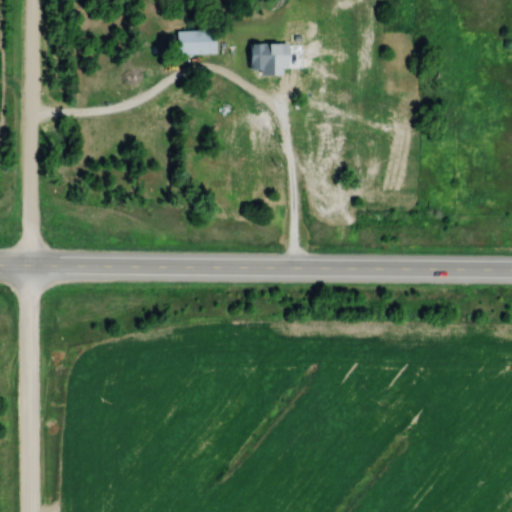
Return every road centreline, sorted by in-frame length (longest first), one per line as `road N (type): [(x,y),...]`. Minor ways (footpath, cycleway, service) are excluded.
road 1 (primary): [(511,274),(0,268)]
road 2 (residential): [(27,269),(30,0)]
road 3 (tertiary): [(28,511),(27,269)]
